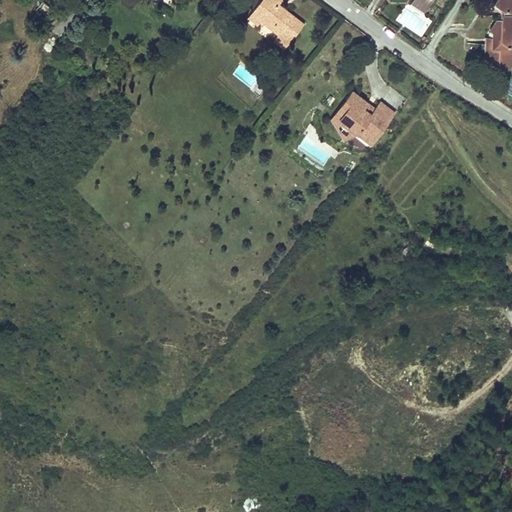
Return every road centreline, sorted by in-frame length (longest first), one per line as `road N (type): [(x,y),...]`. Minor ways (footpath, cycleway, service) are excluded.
road 1 (track): [(511,257),(440,240),(411,221),(380,174),(383,156),(442,76)]
road 2 (residential): [(511,120),(340,0)]
